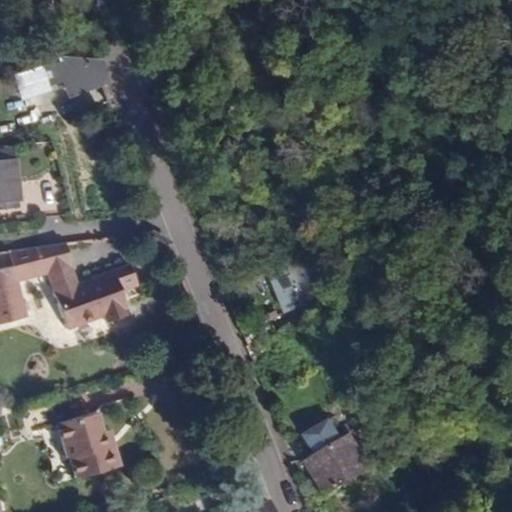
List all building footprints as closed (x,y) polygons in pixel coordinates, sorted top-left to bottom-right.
[(32,56),(3,55),(16,91),(62,78),(64,83),(68,95),(101,84),(104,73),(99,60),(32,56)] [(62,78),(16,91),(18,96),(34,91),(64,83),(62,78)] [(0,150),(0,159),(10,158),(9,149),(0,150)] [(10,158),(0,159),(0,201),(16,200),(10,158)] [(338,297),(310,240),(291,251),(262,267),(282,308),(300,299),(307,313),(338,297)] [(0,267),(0,324),(32,318),(24,278),(47,271),(68,265),(62,244),(6,251),(9,266),(0,267)] [(47,271),(54,292),(74,285),(68,265),(47,271)] [(74,285),(54,292),(66,329),(102,316),(103,322),(122,316),(121,310),(124,309),(112,273),(74,285)] [(168,371),(173,384),(206,372),(202,359),(168,371)] [(23,434),(54,425),(49,404),(17,411),(23,434)] [(324,416),(320,411),(295,432),(308,453),(302,458),(324,488),(364,460),(341,428),(337,432),(324,416)] [(104,448),(100,434),(94,414),(54,425),(64,460),(68,459),(72,478),(117,468),(111,446),(104,448)] [(107,432),(100,434),(104,448),(111,446),(107,432)] [(270,511),(265,501),(242,510),(243,511),(270,511)]
